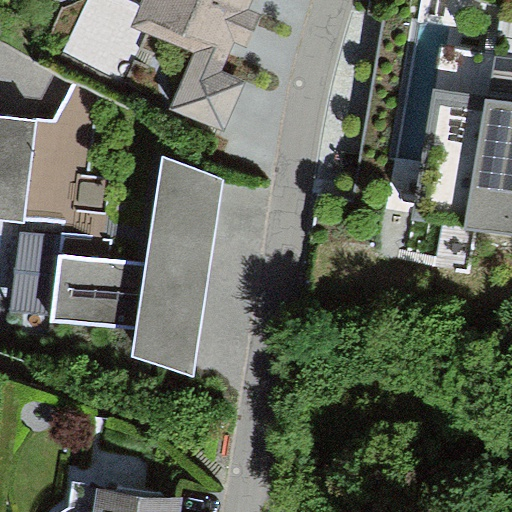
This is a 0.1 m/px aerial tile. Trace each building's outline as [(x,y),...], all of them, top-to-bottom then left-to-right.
[(137,0),(130,14),(196,46),(167,105),(218,130),(244,77),(216,63),(246,0),(137,0)] [(511,87),(440,72),(413,198),(511,219),(511,87)] [(55,116),(39,113),(26,211),(90,221),(115,100),(98,95),(74,80),(55,116)] [(39,113),(0,107),(0,223),(24,227),(26,211),(39,113)] [(217,173),(165,145),(148,261),(61,242),(53,302),(134,323),(137,334),(191,359),(217,173)] [(183,511),(188,479),(101,466),(93,511),(183,511)]
